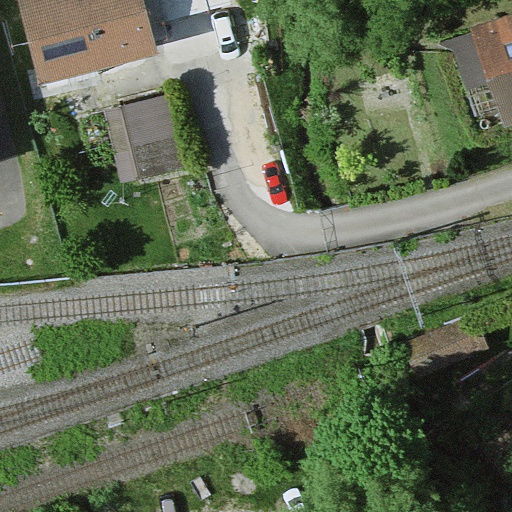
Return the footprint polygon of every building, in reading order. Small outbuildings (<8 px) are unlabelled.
[(162,57),(146,0),(18,0),(43,89),(162,57)] [(511,120),(511,19),(477,30),(506,123),(511,120)] [(182,176),(166,104),(109,117),(125,189),(182,176)] [(0,157),(11,155),(0,108),(0,157)] [(488,354),(474,322),(407,351),(420,382),(488,354)]
